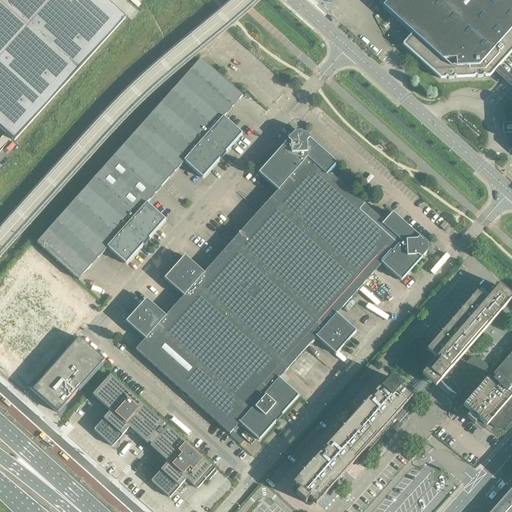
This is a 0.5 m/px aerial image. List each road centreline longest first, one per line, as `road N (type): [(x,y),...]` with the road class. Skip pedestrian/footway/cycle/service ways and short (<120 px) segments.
road 1 (unclassified): [(252,476),(91,333),(346,47)]
road 2 (unclassified): [(252,476),(508,190)]
road 3 (tertiary): [(508,190),(346,47)]
road 4 (unclassified): [(138,511),(0,386)]
road 5 (trunk): [(95,511),(0,425)]
